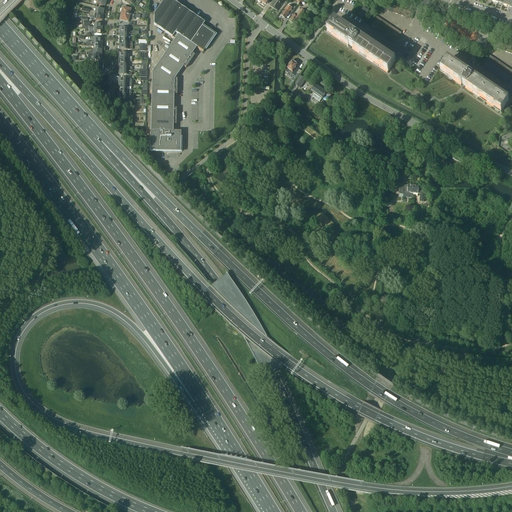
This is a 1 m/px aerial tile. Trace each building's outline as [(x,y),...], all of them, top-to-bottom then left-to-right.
[(176,124),(176,109),(173,109),(174,94),(177,94),(177,80),(175,79),(183,67),(185,68),(194,56),(192,54),(196,48),(203,52),(214,35),(202,27),(204,23),(171,0),(164,0),(154,15),(154,25),(175,39),(169,47),(168,48),(161,60),(161,59),(160,61),(152,72),(150,151),(165,152),(170,152),(180,152),(180,137),(181,132),(173,132),(173,124),(176,124)] [(278,10),(284,2),(281,0),(275,0),(272,6),(278,10)] [(285,11),(281,16),(282,17),(282,18),(283,18),(284,18),(285,19),(289,14),(291,15),(295,9),(291,6),(290,7),(288,6),(284,11),(285,11)] [(122,8),(121,12),(122,12),(122,14),(135,17),(135,15),(129,14),(130,10),(122,8)] [(298,22),(303,15),(305,17),(310,11),(305,8),(303,11),(301,10),(297,15),(295,13),(289,22),(290,23),(291,23),(292,23),(294,25),(296,21),(298,22)] [(365,17),(369,11),(363,8),(359,13),(365,17)] [(396,61),(368,42),(360,37),(361,37),(357,34),(357,35),(335,20),(326,32),(387,73),(396,61)] [(509,100),(481,81),(473,77),(474,76),(470,73),(470,74),(448,59),(439,71),(501,113),(509,100)] [(298,69),(296,68),(298,65),(292,61),(287,68),(290,71),(289,72),(294,76),(298,69)] [(301,86),(305,80),(300,76),(295,82),(296,83),(292,88),(295,90),(299,85),(301,86)] [(319,102),(326,93),(315,85),(311,91),(315,94),(312,97),(319,102)] [(457,172),(462,161),(454,157),(448,167),(457,172)] [(413,194),(413,185),(396,184),(395,194),(404,195),(404,197),(412,198),(412,194),(413,194)] [(424,202),(424,192),(422,192),(422,189),(418,189),(419,186),(413,185),(413,194),(420,194),(420,202),(424,202)]
